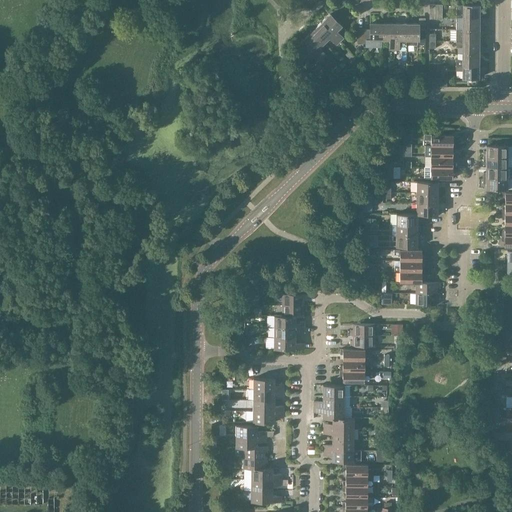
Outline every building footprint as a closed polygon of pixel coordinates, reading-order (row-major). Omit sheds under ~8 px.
[(455,4),(455,17),(462,17),(479,17),(479,5),(462,5),(455,4)] [(321,22),(339,41),(342,38),(336,31),(341,25),(329,14),(321,22)] [(478,29),(479,17),(462,17),(455,17),(455,29),(462,29),(478,29)] [(336,44),(339,41),(321,22),(312,31),(324,42),(329,37),(336,44)] [(363,29),(363,43),(371,43),(371,45),(381,45),(381,39),(381,23),(370,23),(369,23),(369,29),(363,29)] [(393,49),(394,23),(381,23),(381,39),(389,39),(388,49),(393,49)] [(406,46),(406,23),(394,23),(393,49),(398,49),(398,46),(406,46)] [(424,44),(424,29),(418,29),(418,23),(406,23),(406,46),(406,45),(413,45),(413,44),(424,44)] [(478,41),(478,29),(462,29),(455,29),(455,41),(462,41),(478,41)] [(318,47),(324,42),(312,31),(303,39),(322,58),(325,55),(318,47)] [(318,61),(322,58),(303,39),(294,48),(310,63),(314,62),(317,60),(318,61)] [(462,53),(478,53),(478,41),(462,41),(455,41),(455,47),(462,47),(462,53)] [(478,65),(478,53),(462,53),(462,60),(455,60),(455,65),(478,65)] [(478,78),(478,65),(455,65),(455,71),(462,71),(462,78),(478,78)] [(411,145),(411,139),(411,134),(403,134),(403,145),(411,145)] [(430,134),(424,134),(423,140),(430,140),(430,145),(455,145),(455,140),(452,140),(452,134),(430,134)] [(455,151),(455,145),(430,145),(430,156),(452,156),(452,151),(455,151)] [(507,156),(507,145),(485,145),(485,150),(483,150),(483,156),(507,156)] [(452,162),(452,156),(430,156),(430,167),(455,167),(455,162),(452,162)] [(507,167),(507,156),(483,156),(482,161),(485,161),(485,167),(507,167)] [(455,172),(455,167),(430,167),(430,178),(452,178),(452,172),(455,172)] [(507,178),(507,167),(485,167),(485,172),(482,172),(482,178),(507,178)] [(507,189),(507,178),(482,178),(482,183),(485,183),(485,189),(507,189)] [(438,187),(438,181),(416,181),(416,192),(440,192),(440,187),(438,187)] [(511,203),(511,191),(501,192),(501,198),(504,198),(504,203),(511,203)] [(440,198),(440,192),(416,192),(415,203),(438,203),(438,198),(440,198)] [(438,208),(438,203),(415,203),(415,213),(417,213),(417,214),(440,214),(440,208),(438,208)] [(511,214),(511,203),(504,203),(504,208),(501,208),(501,214),(511,214)] [(415,213),(395,213),(395,224),(420,224),(420,219),(417,219),(417,214),(417,213),(415,213)] [(511,214),(501,214),(501,219),(504,219),(504,225),(511,224),(511,214)] [(420,230),(420,224),(395,224),(395,235),(417,235),(417,230),(420,230)] [(511,224),(504,225),(504,230),(501,230),(501,235),(511,235),(511,224)] [(417,241),(417,235),(395,235),(395,246),(419,246),(419,241),(417,241)] [(511,235),(501,235),(501,241),(504,241),(504,246),(511,246),(511,235)] [(421,255),(421,250),(421,249),(399,249),(399,260),(423,260),(424,255),(421,255)] [(394,271),(399,271),(421,271),(421,266),(423,266),(423,260),(399,260),(399,266),(394,266),(394,271)] [(421,277),(421,271),(399,271),(399,282),(415,282),(423,282),(423,277),(421,277)] [(439,287),(439,282),(423,282),(415,282),(415,293),(436,293),(436,287),(439,287)] [(306,299),(306,294),(282,293),(282,304),(303,305),(303,299),(306,299)] [(415,293),(415,304),(436,304),(436,298),(439,298),(439,293),(436,293),(415,293)] [(306,305),(303,305),(282,304),(282,315),(295,315),(295,316),(303,316),(303,310),(306,310),(306,305)] [(282,315),(273,315),(273,326),(304,326),(304,321),(295,321),(295,316),(295,315),(282,315)] [(374,335),(374,324),(353,324),(353,329),(350,329),(350,335),(353,335),(353,334),(374,335)] [(304,332),(304,326),(273,326),(273,337),(295,337),(295,332),(304,332)] [(374,346),(374,335),(353,334),(353,335),(353,340),(350,340),(350,346),(374,346)] [(295,343),(295,337),(273,337),(273,348),(304,348),(304,343),(295,343)] [(364,349),(339,349),(339,354),(342,354),(342,360),(371,360),(371,355),(364,355),(364,349)] [(339,365),(339,371),(364,371),(364,365),(371,365),(371,360),(342,360),(342,365),(339,365)] [(364,382),(364,371),(339,371),(339,376),(342,376),(342,382),(364,382)] [(275,384),(275,378),(253,378),(253,389),(283,389),(283,384),(275,384)] [(344,396),(344,385),(319,384),(319,390),(322,390),(322,396),(344,396)] [(283,395),(283,389),(253,389),(253,400),(275,400),(275,395),(283,395)] [(344,407),(344,396),(322,396),(322,401),(313,401),(313,406),(344,407)] [(274,405),(275,400),(253,400),(252,410),(283,411),(283,405),(274,405)] [(343,417),(344,407),(313,406),(313,412),(322,412),(322,417),(332,418),(332,417),(343,417)] [(283,416),(283,411),(252,410),(252,422),(274,422),(274,416),(283,416)] [(323,428),(353,428),(353,417),(343,417),(332,417),(332,418),(332,423),(323,423),(323,428)] [(219,435),(219,424),(211,424),(211,435),(219,435)] [(257,430),(258,425),(235,424),(235,436),(266,436),(266,430),(257,430)] [(353,439),(353,428),(323,428),(323,433),(332,433),(331,439),(353,439)] [(266,441),(266,436),(235,436),(235,447),(243,447),(258,447),(257,446),(257,441),(266,441)] [(353,450),(353,439),(331,439),(331,444),(322,444),(322,450),(353,450)] [(264,457),(265,457),(265,452),(267,452),(267,446),(257,446),(258,447),(243,447),(243,457),(264,457)] [(360,450),(353,450),(322,450),(322,455),(331,455),(331,461),(353,461),(360,461),(360,450)] [(264,468),(264,462),(267,462),(267,457),(265,457),(264,457),(243,457),(243,468),(251,468),(264,468)] [(367,464),(342,464),(342,469),(345,469),(345,475),(373,475),(373,470),(367,470),(367,464)] [(250,479),(281,479),(281,474),(272,474),(272,468),(264,468),(251,468),(250,479)] [(342,480),(342,486),(367,486),(367,480),(372,480),(373,475),(345,475),(345,480),(342,480)] [(281,485),(281,479),(250,479),(250,490),(272,490),(272,484),(281,485)] [(367,486),(342,486),(342,491),(345,491),(345,497),(366,497),(372,497),(372,492),(367,492),(367,486)] [(272,495),(272,490),(250,490),(250,501),(281,501),(281,495),(272,495)] [(366,497),(345,497),(345,502),(342,502),(342,507),(366,507),(366,497)]
